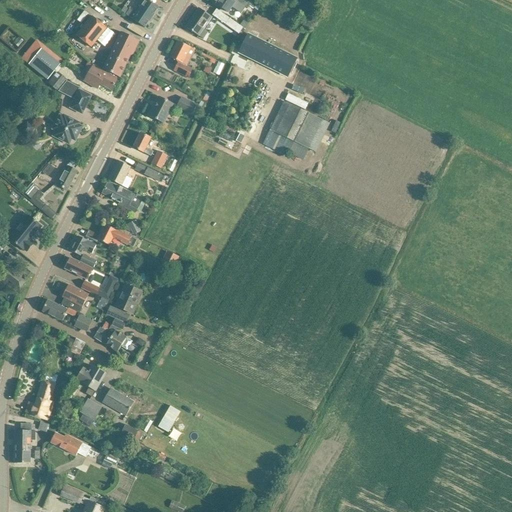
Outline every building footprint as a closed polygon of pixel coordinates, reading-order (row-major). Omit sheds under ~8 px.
[(126,15),(136,22),(145,28),(158,8),(151,3),(152,3),(150,2),(149,2),(146,0),(144,0),(135,14),(134,13),(130,10),(126,15)] [(254,0),(235,0),(236,0),(235,0),(219,0),(216,4),(228,13),(232,6),(241,13),(245,7),(248,9),(250,6),(254,9),(258,3),(254,0)] [(211,17),(207,14),(199,9),(194,16),(194,17),(192,19),(186,27),(203,39),(208,32),(203,29),(211,17)] [(240,38),(245,30),(217,9),(212,15),(238,34),(237,36),(240,38)] [(76,36),(91,47),(106,28),(92,16),(76,36)] [(121,32),(108,59),(108,60),(108,62),(106,67),(104,70),(109,73),(118,78),(125,63),(128,64),(139,41),(121,32)] [(20,40),(25,44),(30,37),(25,33),(20,40)] [(271,46),(265,43),(248,35),(240,53),(287,76),(295,59),(280,51),(271,46)] [(195,50),(190,48),(190,47),(178,41),(170,57),(178,62),(174,71),(188,78),(192,70),(187,67),(195,50)] [(25,47),(21,50),(27,57),(31,53),(25,47)] [(47,80),(60,64),(41,49),(29,65),(47,80)] [(218,62),(213,73),(219,76),(224,65),(218,62)] [(118,79),(93,66),(83,82),(97,89),(100,84),(112,91),(118,79)] [(67,81),(57,73),(49,83),(58,91),(59,91),(67,81)] [(81,89),(74,85),(67,81),(59,91),(58,91),(58,92),(75,100),(71,108),(81,113),(90,96),(80,91),(81,89)] [(159,97),(149,116),(163,124),(173,104),(159,97)] [(181,97),(176,106),(192,114),(197,105),(181,97)] [(283,102),(279,111),(263,144),(287,156),(288,153),(303,160),(308,149),(315,152),(329,124),(283,102)] [(63,118),(60,116),(55,127),(56,130),(57,130),(54,136),(60,139),(61,141),(64,143),(66,142),(68,143),(71,138),(75,140),(81,127),(77,125),(78,123),(64,116),(63,118)] [(27,122),(18,131),(26,138),(35,129),(27,122)] [(150,138),(149,138),(141,133),(133,148),(143,153),(151,156),(153,152),(146,148),(150,138)] [(240,133),(236,141),(240,143),(244,136),(240,133)] [(161,169),(167,156),(158,152),(152,164),(161,169)] [(55,159),(49,168),(55,173),(61,164),(55,159)] [(77,165),(70,161),(67,167),(57,185),(67,190),(77,171),(74,170),(77,165)] [(131,167),(126,165),(117,161),(108,179),(121,186),(131,167)] [(144,175),(159,182),(159,181),(162,182),(164,177),(162,175),(162,176),(148,168),(148,169),(138,164),(135,170),(144,175)] [(134,195),(117,186),(108,182),(102,194),(120,202),(118,205),(136,213),(142,201),(143,198),(137,195),(135,198),(133,197),(134,195)] [(32,184),(24,193),(27,195),(35,186),(32,184)] [(27,197),(41,209),(46,205),(35,195),(38,191),(35,188),(27,197)] [(54,203),(63,207),(66,202),(57,197),(54,203)] [(42,227),(34,220),(28,215),(22,223),(19,221),(12,229),(15,231),(9,239),(15,243),(23,250),(23,249),(27,252),(34,243),(30,240),(42,227)] [(137,223),(129,226),(133,234),(141,231),(137,223)] [(116,231),(114,230),(105,225),(98,240),(109,246),(113,238),(127,246),(127,245),(134,248),(138,241),(129,236),(129,237),(117,231),(116,231)] [(97,245),(87,241),(78,237),(71,251),(80,256),(82,251),(92,255),(97,245)] [(172,254),(166,265),(173,269),(179,258),(172,254)] [(94,267),(96,261),(82,255),(80,261),(94,267)] [(92,269),(79,263),(70,258),(65,269),(82,278),(82,277),(86,280),(92,269)] [(207,272),(196,266),(193,272),(200,276),(197,281),(201,283),(207,272)] [(16,287),(22,278),(15,273),(9,282),(15,287),(15,286),(16,287)] [(96,295),(100,288),(85,281),(82,288),(96,295)] [(62,297),(64,298),(61,304),(70,309),(79,314),(89,295),(83,292),(74,288),(69,285),(62,297)] [(139,291),(130,287),(125,285),(116,306),(132,313),(136,303),(134,302),(139,291)] [(100,296),(108,300),(112,292),(103,289),(100,296)] [(69,311),(48,302),(43,312),(64,322),(69,311)] [(107,315),(126,323),(129,315),(110,307),(107,315)] [(92,321),(79,315),(76,323),(83,327),(81,329),(87,332),(92,321)] [(112,326),(115,319),(112,325),(111,326),(106,322),(102,329),(100,328),(94,337),(106,345),(112,335),(108,333),(112,326)] [(106,345),(117,352),(120,347),(126,350),(132,341),(116,331),(117,328),(123,330),(125,324),(115,319),(112,326),(108,333),(112,335),(106,345)] [(138,338),(136,343),(142,347),(145,342),(138,338)] [(83,369),(78,377),(67,396),(73,400),(83,383),(89,387),(86,393),(92,397),(105,374),(93,366),(89,372),(83,369)] [(58,377),(45,373),(35,404),(29,402),(25,413),(35,416),(47,420),(54,398),(56,398),(57,396),(52,394),(58,377)] [(110,389),(105,398),(103,402),(126,416),(134,403),(133,402),(133,403),(124,397),(110,389)] [(87,417),(95,403),(88,399),(80,413),(87,417)] [(95,403),(87,417),(94,421),(102,407),(95,403)] [(46,433),(48,425),(40,423),(38,430),(46,433)] [(31,431),(31,425),(22,425),(21,431),(15,430),(15,463),(30,463),(31,440),(35,440),(35,431),(31,431)] [(121,433),(138,442),(143,434),(125,425),(121,433)] [(55,433),(55,434),(50,443),(76,456),(77,453),(86,458),(91,448),(65,435),(64,437),(55,433)] [(107,454),(104,460),(101,465),(109,469),(112,464),(114,465),(117,460),(107,454)] [(191,471),(188,477),(194,480),(197,474),(191,471)] [(83,494),(65,486),(61,495),(79,503),(80,502),(87,506),(84,511),(102,511),(104,508),(106,504),(91,497),(90,499),(82,496),(83,494)]
